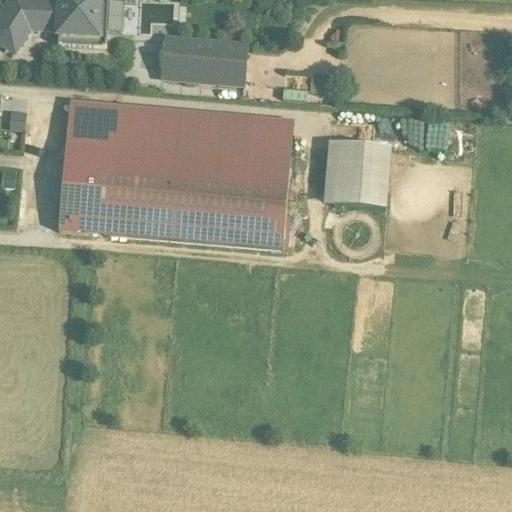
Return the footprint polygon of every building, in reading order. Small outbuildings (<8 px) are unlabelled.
[(97,42),(59,40),(58,50),(106,53),(109,1),(99,0),(97,42)] [(99,0),(91,0),(60,0),(61,5),(59,35),(59,40),(97,42),(99,0)] [(14,3),(0,24),(0,47),(15,57),(29,34),(14,3)] [(61,5),(14,3),(29,34),(59,35),(61,5)] [(247,51),(167,44),(163,84),(243,91),(247,51)] [(292,126),(68,107),(57,234),(281,254),(292,126)] [(387,215),(391,155),(328,150),(324,210),(387,215)]
